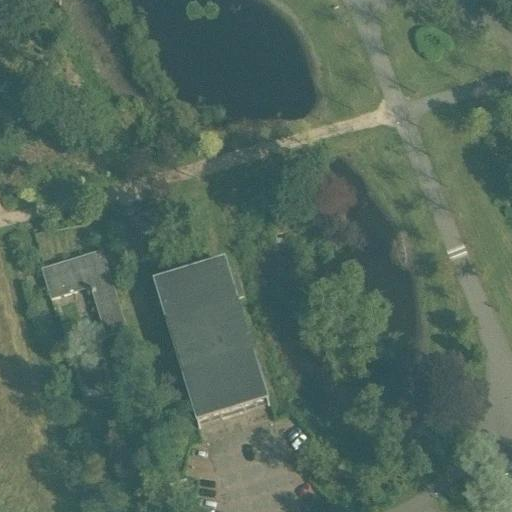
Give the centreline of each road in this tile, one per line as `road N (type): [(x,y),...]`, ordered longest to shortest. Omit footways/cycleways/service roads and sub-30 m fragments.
road 1 (track): [(0,224),(399,112)]
road 2 (residential): [(511,402),(399,112)]
road 3 (residential): [(511,414),(414,511)]
